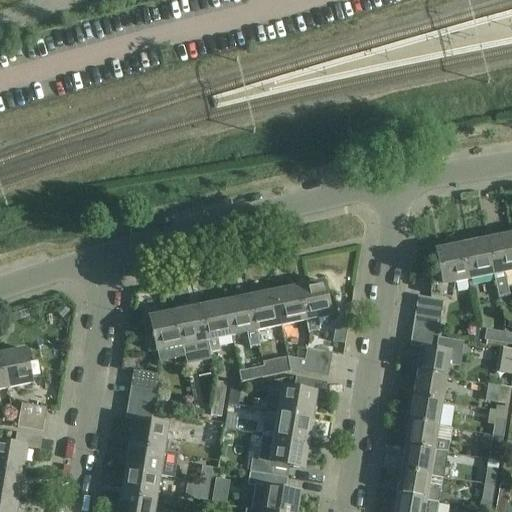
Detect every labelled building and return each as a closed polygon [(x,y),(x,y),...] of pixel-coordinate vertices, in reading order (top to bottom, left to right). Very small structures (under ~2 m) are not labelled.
[(486,241),(493,276),(497,298),(508,296),(504,274),(511,271),(511,244),(510,236),(486,241)] [(461,246),(468,281),(493,276),(486,241),(461,246)] [(468,281),(461,246),(436,251),(440,274),(434,272),(430,296),(452,300),(454,284),(468,281)] [(297,288),(304,322),(307,334),(319,331),(316,319),(329,317),(323,283),(297,288)] [(273,293),(280,327),(304,322),(297,288),(273,293)] [(280,327),(273,293),(249,298),(256,332),(280,327)] [(413,321),(439,326),(443,302),(417,297),(413,321)] [(256,332),(249,298),(224,303),(231,337),(256,332)] [(231,337),(224,303),(198,308),(205,342),(206,342),(209,354),(219,352),(217,340),(231,337)] [(205,342),(198,308),(174,313),(181,347),(205,342)] [(183,358),(181,347),(174,313),(149,318),(150,321),(144,322),(147,338),(153,337),(158,363),(183,358)] [(411,335),(437,339),(439,326),(413,321),(411,335)] [(500,344),(501,333),(486,330),(484,341),(500,344)] [(511,335),(501,333),(500,344),(511,346),(511,335)] [(417,374),(446,379),(448,366),(459,368),(463,343),(437,339),(411,335),(409,347),(422,349),(417,374)] [(511,351),(494,348),(490,372),(511,376),(511,373),(511,351)] [(0,355),(0,362),(6,390),(31,385),(23,351),(0,355)] [(307,351),(304,363),(329,367),(331,355),(307,351)] [(262,364),(263,368),(265,379),(290,374),(287,359),(262,364)] [(327,379),(329,367),(304,363),(287,359),(290,374),(290,373),(290,372),(303,375),(327,379)] [(241,384),(265,379),(263,368),(238,373),(241,384)] [(131,384),(156,388),(158,376),(133,372),(131,384)] [(413,399),(442,403),(446,379),(417,374),(413,399)] [(282,390),(280,403),(267,401),(265,412),(278,414),(278,416),(312,421),(317,396),(324,397),(326,384),(301,380),(299,393),(282,390)] [(215,383),(213,399),(224,401),(226,384),(215,383)] [(156,388),(131,384),(129,397),(154,401),(156,388)] [(496,412),(506,414),(510,389),(500,388),(496,412)] [(154,401),(129,397),(127,408),(152,412),(154,401)] [(221,418),(224,401),(213,399),(210,416),(221,418)] [(403,422),(438,428),(442,403),(413,399),(412,408),(406,406),(403,422)] [(252,409),(265,412),(265,411),(267,403),(253,400),(252,409)] [(20,405),(20,407),(12,406),(12,411),(19,413),(18,417),(44,421),(46,410),(20,405)] [(152,412),(127,408),(125,420),(134,421),(130,447),(164,452),(168,427),(150,424),(152,412)] [(492,437),(502,438),(506,414),(496,412),(488,410),(486,425),(493,426),(492,437)] [(224,429),(235,430),(237,415),(226,413),(224,429)] [(261,437),(264,438),(308,446),(312,421),(278,416),(276,429),(263,426),(261,437)] [(42,433),(44,421),(18,417),(18,420),(7,419),(6,426),(17,428),(17,429),(42,433)] [(448,454),(452,430),(438,428),(403,422),(401,437),(407,438),(406,447),(434,452),(448,454)] [(0,444),(0,470),(24,474),(28,449),(39,451),(41,438),(16,434),(14,446),(0,444)] [(502,438),(492,437),(488,461),(498,462),(502,438)] [(304,471),(308,446),(264,438),(260,464),(251,462),(249,474),(287,480),(289,469),(304,471)] [(164,452),(130,447),(126,472),(160,477),(164,452)] [(402,472),(430,477),(434,452),(406,447),(402,472)] [(498,462),(488,461),(484,486),(494,487),(498,462)] [(0,495),(20,499),(24,474),(0,470),(0,495)] [(160,477),(126,472),(122,496),(156,502),(160,477)] [(398,496),(438,503),(440,491),(428,489),(430,477),(402,472),(398,496)] [(285,493),(287,480),(249,474),(247,486),(254,488),(249,511),(297,511),(300,495),(285,493)] [(501,477),(496,501),(506,503),(508,503),(511,479),(501,477)] [(206,503),(210,484),(199,482),(196,501),(206,503)] [(494,487),(484,486),(481,502),(492,503),(494,487)] [(210,505),(224,507),(226,494),(213,491),(210,505)] [(0,511),(17,511),(20,499),(0,495),(0,511)] [(154,511),(156,502),(122,496),(119,511),(154,511)] [(436,511),(438,503),(398,496),(395,511),(436,511)] [(506,511),(508,503),(506,503),(496,501),(494,511),(506,511)]
